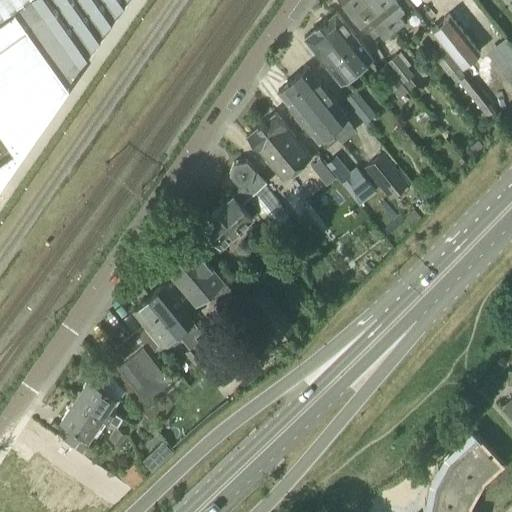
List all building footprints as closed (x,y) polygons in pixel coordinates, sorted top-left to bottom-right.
[(0,0),(0,156),(11,148),(15,151),(79,61),(121,0),(0,0)] [(393,28),(369,0),(344,0),(367,27),(371,23),(382,37),(393,28)] [(369,0),(393,28),(402,20),(397,14),(403,10),(394,0),(369,0)] [(334,11),(318,24),(355,69),(371,56),(334,11)] [(479,51),(448,14),(429,29),(460,67),(479,51)] [(355,69),(318,24),(303,37),(340,82),(355,69)] [(511,45),(505,36),(485,51),(511,85),(511,45)] [(495,111),(442,46),(431,54),(448,75),(449,75),(455,83),(458,81),(487,117),(495,111)] [(413,74),(396,53),(385,62),(401,82),(402,83),(413,74)] [(401,82),(385,62),(375,70),(391,90),(401,82)] [(347,114),(307,65),(292,78),(332,127),(346,115),(347,114)] [(332,127),(292,78),(277,90),(317,139),(329,129),(332,127)] [(344,99),(364,124),(375,114),(354,89),(344,99)] [(282,180),(311,157),(275,112),(246,135),(282,180)] [(481,147),(476,141),(469,147),(474,153),(481,147)] [(349,171),(332,151),(321,160),(350,194),(348,195),(353,202),(372,187),(355,166),(349,171)] [(363,166),(389,198),(408,183),(383,151),(363,166)] [(319,158),(310,166),(325,185),(335,177),(319,158)] [(246,199),(264,183),(266,182),(246,159),(233,162),(229,176),(238,185),(234,198),(231,195),(199,223),(219,246),(251,218),(240,205),(246,199)] [(264,183),(246,199),(271,231),(289,215),(264,183)] [(423,191),(431,201),(435,197),(427,187),(423,191)] [(420,216),(414,211),(404,221),(410,226),(420,216)] [(186,238),(159,261),(163,266),(163,267),(193,303),(209,290),(217,299),(230,288),(192,242),(189,242),(186,238)] [(147,297),(182,339),(190,332),(184,325),(191,319),(162,284),(147,297)] [(294,325),(263,287),(246,300),(273,335),(277,339),(294,325)] [(182,339),(147,297),(132,309),(161,345),(168,339),(174,346),(182,339)] [(273,335),(246,300),(229,314),(243,330),(235,337),(249,354),(273,335)] [(123,358),(117,363),(144,398),(168,379),(148,353),(157,346),(141,325),(114,347),(123,358)] [(204,353),(195,344),(185,352),(194,362),(204,353)] [(210,361),(204,353),(194,362),(202,372),(212,363),(210,361)] [(114,425),(116,426),(122,417),(112,410),(119,399),(114,394),(88,377),(74,398),(105,419),(114,425)] [(105,419),(74,398),(60,419),(86,436),(94,423),(100,427),(105,419)] [(116,426),(114,425),(107,436),(119,444),(127,433),(116,426)] [(466,511),(468,502),(482,478),(500,462),(470,429),(456,442),(460,446),(447,459),(433,483),(427,511),(466,511)] [(83,440),(82,440),(79,440),(74,447),(82,452),(86,446),(88,444),(83,440)] [(161,460),(151,449),(141,459),(151,470),(161,460)] [(48,511),(65,488),(30,463),(0,506),(0,511),(48,511)] [(81,490),(89,476),(75,468),(67,482),(81,490)]
